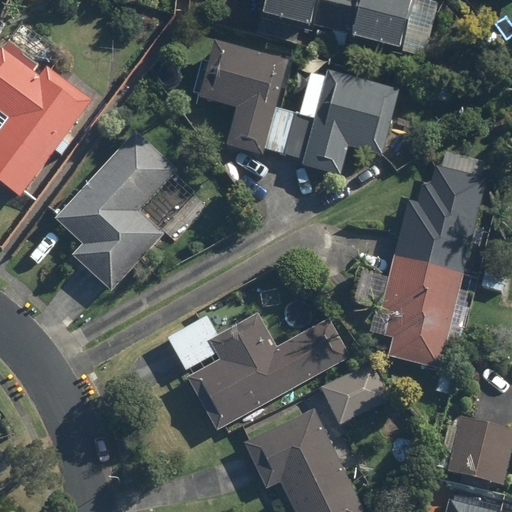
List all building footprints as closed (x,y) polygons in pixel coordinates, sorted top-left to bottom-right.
[(48,0),(21,0),(21,4),(47,9),(48,0)] [(270,0),(263,38),(306,47),(308,37),(329,41),(331,32),(354,37),(352,43),(409,56),(421,0),(270,0)] [(298,115),(280,109),(280,108),(293,66),(220,45),(204,101),(241,112),(231,147),(265,156),(266,151),(311,164),(309,170),(345,181),(355,145),(389,155),(407,91),(336,70),(333,80),(310,73),(298,115)] [(49,84),(1,48),(0,49),(0,108),(19,123),(0,147),(0,182),(25,202),(100,104),(58,72),(49,84)] [(180,172),(140,133),(59,218),(86,243),(69,261),(113,302),(172,239),(143,212),(180,172)] [(469,309),(457,306),(472,243),(485,246),(490,225),(477,223),(488,179),(439,167),(434,187),(426,185),(422,201),(411,199),(391,284),(398,286),(392,310),(406,313),(399,340),(395,339),(392,355),(443,367),(453,325),(465,327),(469,309)] [(511,272),(482,265),(476,289),(511,298),(511,272)] [(171,337),(223,431),(353,359),(332,320),(283,347),(264,313),(224,335),(212,314),(171,337)] [(392,401),(374,363),(324,387),(342,424),(392,401)] [(369,511),(316,407),(244,444),(269,492),(285,484),(299,511),(369,511)] [(511,482),(511,428),(464,418),(451,473),(511,487),(511,482)] [(502,511),(449,499),(445,511),(502,511)]
